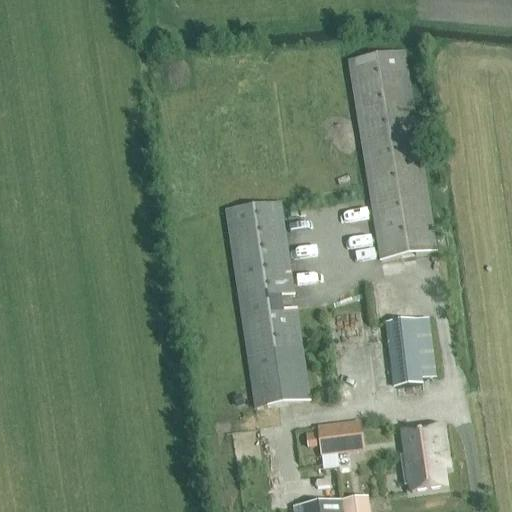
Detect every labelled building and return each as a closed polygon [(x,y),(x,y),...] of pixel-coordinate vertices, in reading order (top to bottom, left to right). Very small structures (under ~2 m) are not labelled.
[(380,263),(438,254),(406,55),(348,64),(380,263)] [(278,407),(310,402),(280,206),(228,214),(260,429),(281,426),(278,407)] [(342,407),(374,402),(352,251),(320,256),(342,407)] [(422,380),(436,379),(429,321),(389,326),(397,389),(423,386),(422,380)] [(349,455),(347,440),(361,439),(359,425),(317,430),(318,437),(306,439),(308,457),(320,456),(322,469),(339,467),(337,456),(349,455)] [(445,471),(451,470),(445,428),(398,434),(404,476),(394,478),(395,486),(405,485),(406,493),(433,490),(432,482),(446,480),(445,471)] [(368,511),(367,500),(286,511),(368,511)]
